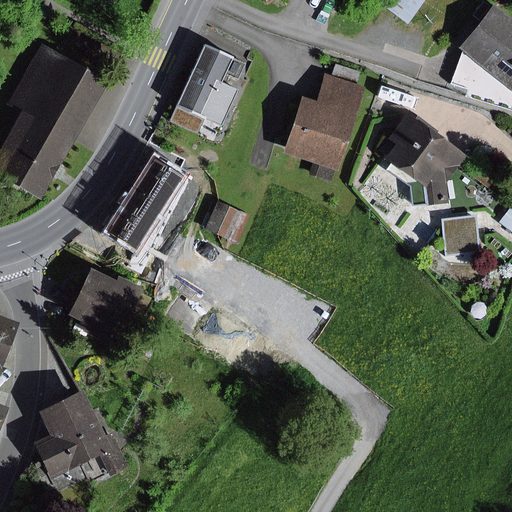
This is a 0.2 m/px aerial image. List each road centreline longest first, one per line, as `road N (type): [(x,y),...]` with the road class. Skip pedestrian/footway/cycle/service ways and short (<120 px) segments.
road 1 (secondary): [(4,247),(74,208),(95,183),(187,0)]
road 2 (residential): [(0,479),(24,409),(29,354),(4,247)]
